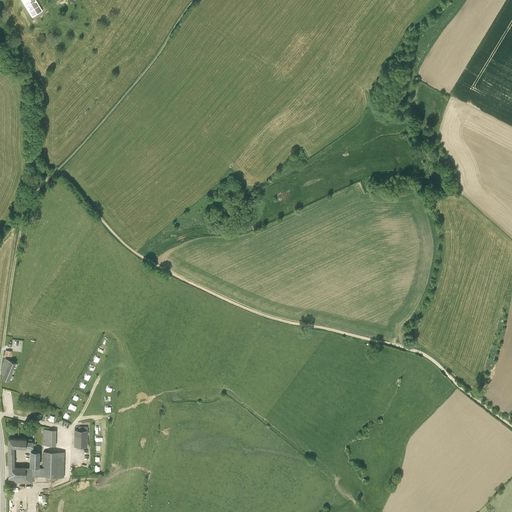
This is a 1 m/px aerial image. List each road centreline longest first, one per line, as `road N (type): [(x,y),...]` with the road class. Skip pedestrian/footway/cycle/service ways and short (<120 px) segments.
road 1 (track): [(52,174),(68,180),(144,259),(265,315),(416,350),(511,426)]
road 2 (track): [(52,174),(153,61),(194,0)]
road 3 (track): [(2,349),(25,210)]
road 4 (track): [(35,166),(34,91),(23,63),(0,39)]
